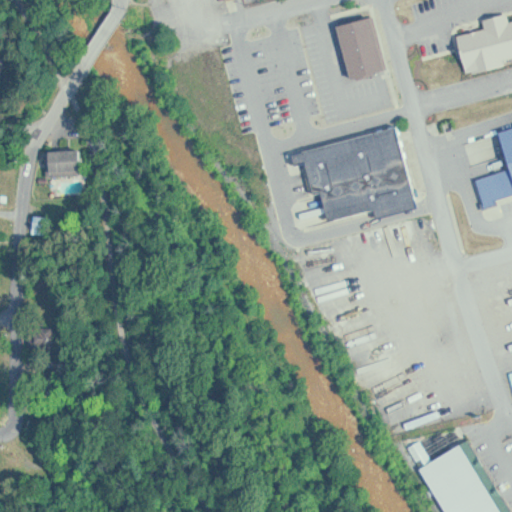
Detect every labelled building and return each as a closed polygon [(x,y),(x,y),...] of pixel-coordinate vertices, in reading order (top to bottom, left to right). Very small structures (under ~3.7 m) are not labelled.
[(381,0),(376,0),(343,8),(358,62),(395,52),(381,0)] [(493,7),(511,2),(511,52),(476,61),(467,23),(495,16),(493,7)] [(404,109),(427,191),(386,200),(384,191),(339,201),(333,177),(323,176),(316,149),(303,150),(299,136),(311,133),(404,109)] [(53,149),(53,178),(86,178),(86,149),(53,149)] [(511,511),(460,511),(424,453),(474,422),(511,482),(511,511)]
